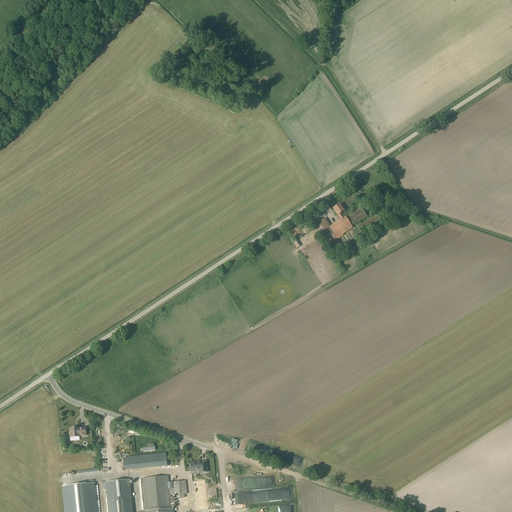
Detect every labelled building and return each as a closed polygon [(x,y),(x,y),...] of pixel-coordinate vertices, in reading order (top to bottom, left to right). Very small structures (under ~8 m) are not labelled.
[(344,218),(341,213),(344,211),(340,205),(333,209),(341,220),(329,228),(324,219),(319,222),(332,243),(343,235),(343,234),(345,233),(353,228),(351,226),(367,216),(361,207),(346,217),(344,218)] [(364,232),(383,219),(379,212),(359,225),(364,232)] [(359,249),(369,243),(366,239),(356,245),(359,249)] [(79,427),(79,426),(71,427),(71,431),(70,431),(71,436),(80,436),(80,435),(87,434),(86,426),(79,427)] [(124,471),(167,466),(166,453),(123,458),(124,471)] [(191,471),(203,469),(202,461),(190,463),(191,471)] [(144,511),(143,511),(173,511),(173,509),(171,509),(170,496),(176,495),(177,499),(185,498),(185,494),(186,494),(185,481),(169,483),(168,476),(143,478),(146,511),(144,511)] [(132,511),(131,497),(129,480),(106,482),(109,511),(132,511)] [(196,510),(198,510),(207,509),(204,480),(195,481),(193,481),(196,510)] [(98,511),(96,483),(65,486),(66,511),(98,511)]
